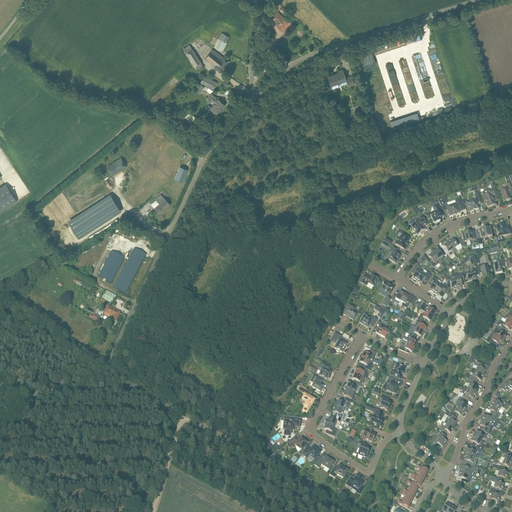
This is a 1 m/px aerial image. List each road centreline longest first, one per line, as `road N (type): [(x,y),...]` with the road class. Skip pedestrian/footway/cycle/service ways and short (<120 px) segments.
road 1 (unclassified): [(105,365),(208,149),(255,97)]
road 2 (unclassified): [(354,511),(105,365)]
road 3 (unclassified): [(255,97),(301,57),(479,0)]
road 4 (residential): [(371,469),(311,431),(361,335)]
road 5 (residential): [(511,207),(437,232),(397,279)]
road 6 (unclassified): [(0,423),(27,398),(103,363)]
road 7 (unclassified): [(103,363),(0,301)]
road 8 (residential): [(443,473),(496,366)]
